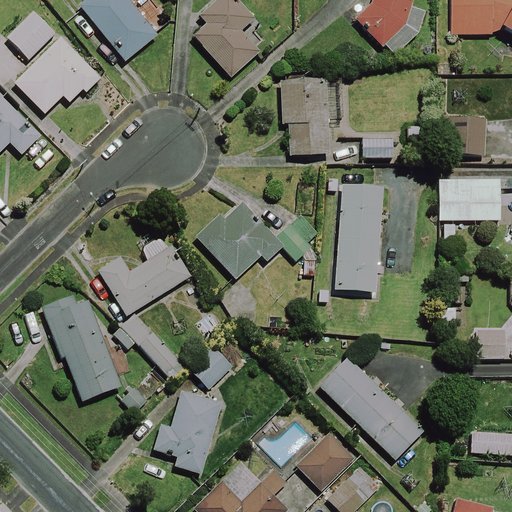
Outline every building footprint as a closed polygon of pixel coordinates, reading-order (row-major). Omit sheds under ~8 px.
[(136,18),(121,0),(87,0),(76,9),(121,66),(154,41),(136,18)] [(251,23),(230,0),(218,0),(196,19),(205,29),(191,41),(228,82),(256,57),(237,35),(251,23)] [(354,29),(365,33),(366,39),(381,51),(391,60),(416,38),(423,15),(410,11),(412,0),(368,0),(366,9),(361,8),(354,29)] [(511,0),(448,0),(448,40),(494,40),(494,32),(499,32),(511,38),(511,0)] [(52,38),(31,16),(5,42),(26,64),(52,38)] [(97,83),(58,43),(12,88),(42,119),(61,101),(70,110),(97,83)] [(324,160),(324,85),(279,86),(279,128),(285,128),(286,160),(324,160)] [(37,142),(0,103),(0,155),(7,149),(18,160),(37,142)] [(481,123),(445,122),(443,159),(480,160),(481,123)] [(395,143),(361,141),(360,162),(394,163),(395,143)] [(436,182),(435,240),(455,240),(455,224),(497,225),(497,183),(436,182)] [(381,192),(339,189),(333,294),(374,297),(381,192)] [(276,254),(233,208),(195,244),(233,284),(258,261),(263,267),(276,254)] [(308,251),(286,230),(272,245),(294,265),(308,251)] [(188,282),(169,251),(126,276),(118,262),(96,275),(123,320),(188,282)] [(467,273),(450,271),(448,290),(466,291),(467,273)] [(117,391),(85,308),(65,315),(60,304),(39,312),(58,362),(62,361),(79,406),(117,391)] [(136,318),(113,340),(127,355),(134,348),(162,376),(177,361),(136,318)] [(502,334),(473,334),(473,363),(502,363),(502,334)] [(230,370),(220,359),(195,383),(205,394),(230,370)] [(421,434),(346,361),(317,391),(392,464),(421,434)] [(220,409),(179,395),(167,430),(159,428),(150,454),(177,463),(174,471),(196,478),(220,409)] [(511,443),(511,444),(511,438),(469,435),(468,456),(510,459),(510,467),(511,467),(511,443)] [(352,462),(327,436),(293,469),(318,495),(352,462)] [(193,511),(283,511),(271,498),(284,486),(270,470),(252,487),(234,468),(212,488),(190,508),(193,511)] [(489,511),(456,501),(452,511),(489,511)]
